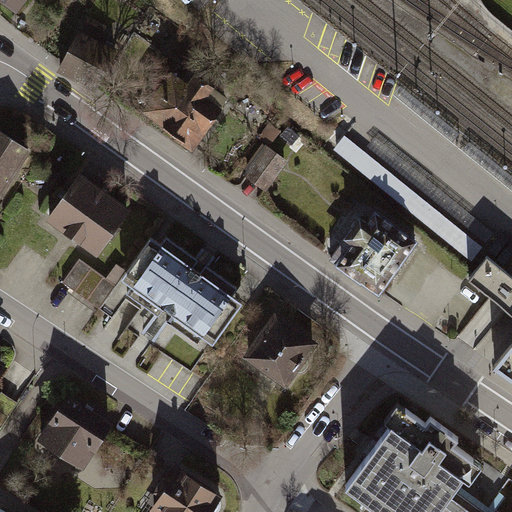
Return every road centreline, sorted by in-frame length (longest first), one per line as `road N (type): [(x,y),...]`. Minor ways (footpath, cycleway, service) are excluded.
road 1 (residential): [(390,336),(0,61)]
road 2 (residential): [(270,483),(0,307)]
road 3 (residential): [(270,483),(390,336)]
road 4 (residential): [(511,417),(390,336)]
